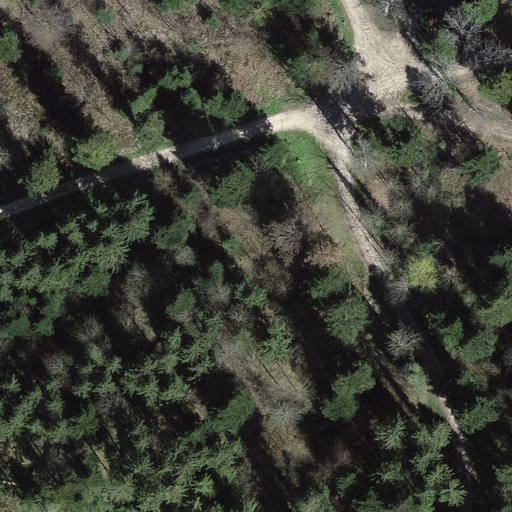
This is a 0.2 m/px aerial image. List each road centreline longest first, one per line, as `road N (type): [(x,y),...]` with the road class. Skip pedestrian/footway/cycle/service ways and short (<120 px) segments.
road 1 (track): [(511,130),(322,100),(367,249),(450,400),(465,511)]
road 2 (track): [(0,212),(384,76),(511,56)]
